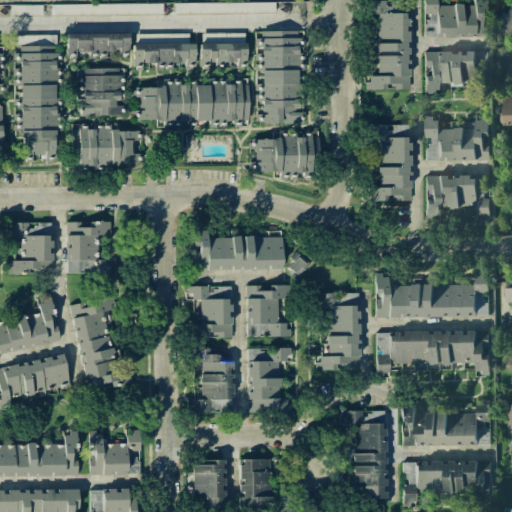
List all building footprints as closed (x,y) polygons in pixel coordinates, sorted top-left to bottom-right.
[(423,0),(423,37),(487,36),(486,0),(472,0),(473,4),(436,5),(436,0),(423,0)] [(408,89),(408,2),(384,2),(385,1),(369,1),(368,14),(376,14),(376,76),(366,76),(366,89),(388,89),(408,89)] [(174,3),(174,13),(274,12),(274,2),(174,3)] [(162,12),(161,3),(57,5),(57,15),(162,12)] [(502,12),(496,32),(511,36),(511,4),(509,3),(506,13),(502,12)] [(10,5),(10,15),(42,15),(42,5),(10,5)] [(257,31),(258,83),(257,83),(258,124),(299,123),(298,59),(302,59),(301,31),(257,31)] [(128,32),(65,34),(66,57),(77,57),(77,58),(128,56),(128,32)] [(188,33),(135,34),(135,43),(132,43),(133,70),(141,70),(141,63),(155,62),(155,69),(171,69),(171,62),(185,62),(185,68),(194,68),(194,43),(188,44),(188,33)] [(245,33),(199,33),(199,67),(225,67),(225,62),(236,62),(236,66),(245,66),(245,33)] [(54,46),(19,46),(19,53),(14,53),(14,85),(17,86),(17,131),(22,131),(21,162),(31,162),(31,154),(44,155),(44,161),(54,161),(55,84),(54,83),(54,46)] [(423,52),(424,94),(437,94),(437,83),(480,83),(480,86),(486,86),(486,51),(423,52)] [(498,85),(511,85),(511,53),(499,53),(498,85)] [(117,68),(78,69),(79,104),(79,116),(120,115),(120,106),(118,106),(117,68)] [(247,127),(248,85),(239,84),(239,82),(221,82),(221,81),(207,80),(207,85),(193,84),(193,83),(163,82),(163,88),(132,87),(131,97),(142,97),(142,110),(136,110),(135,120),(164,120),(164,126),(180,127),(180,123),(233,124),(233,126),(247,127)] [(511,93),(503,94),(502,125),(511,124),(511,93)] [(425,161),(488,160),(487,117),(474,118),(474,128),(438,128),(437,116),(424,116),(425,161)] [(409,124),(367,125),(367,138),(377,138),(378,187),(368,188),(368,201),(410,200),(409,124)] [(136,130),(108,131),(108,125),(93,126),(78,127),(78,130),(71,130),(71,166),(107,166),(107,163),(136,162),(136,130)] [(251,172),(279,171),(279,178),(316,177),(315,134),(302,135),(278,136),(278,138),(248,139),(249,149),(258,149),(259,161),(251,162),(251,172)] [(485,175),(424,176),(425,216),(481,215),(481,219),(489,219),(488,198),(485,198),(485,175)] [(65,222),(65,273),(109,273),(109,260),(96,260),(96,235),(109,235),(109,222),(65,222)] [(50,223),(10,223),(10,236),(19,236),(19,261),(6,261),(6,274),(50,274),(50,223)] [(281,269),(281,236),(241,237),(206,238),(206,228),(192,228),(193,270),(281,269)] [(288,267),(298,276),(309,264),(298,255),(288,267)] [(374,317),(487,316),(487,276),(473,276),(473,284),(388,285),(388,274),(374,274),(374,317)] [(245,336),(287,336),(287,323),(276,323),(276,298),(284,298),(284,285),(245,285),(245,336)] [(231,337),(230,286),(185,286),(185,300),(199,299),(199,316),(192,317),(193,337),(231,337)] [(358,293),(315,293),(315,307),(325,307),(325,356),(314,356),(314,369),(358,369),(358,293)] [(86,391),(129,383),(124,357),(115,359),(113,347),(109,348),(102,312),(111,310),(109,297),(69,304),(77,350),(79,349),(86,391)] [(0,353),(58,342),(50,299),(37,301),(39,313),(0,320),(0,353)] [(375,332),(375,375),(401,375),(401,364),(474,363),(474,375),(488,375),(488,354),(483,355),(483,344),(487,344),(487,331),(375,332)] [(246,411),(287,411),(287,398),(278,398),(278,361),(285,361),(285,359),(290,359),(290,348),(246,348),(246,411)] [(231,413),(231,362),(218,362),(218,349),(190,349),(189,362),(199,362),(199,399),(189,399),(189,412),(231,413)] [(68,387),(62,354),(42,358),(42,360),(0,367),(0,405),(10,403),(8,397),(68,387)] [(489,444),(488,424),(489,424),(489,402),(475,403),(475,413),(457,414),(457,406),(400,408),(401,446),(489,444)] [(384,410),(339,411),(339,425),(345,425),(345,451),(351,451),(352,499),(385,498),(384,410)] [(87,474),(138,475),(138,455),(139,433),(125,433),(125,444),(100,443),(101,431),(88,430),(87,474)] [(0,476),(76,475),(76,433),(62,433),(62,444),(49,444),(49,439),(36,440),(36,444),(0,444),(0,476)] [(223,459),(201,460),(201,464),(192,465),(193,511),(224,510),(223,459)] [(270,505),(270,459),(239,459),(239,506),(270,505)] [(490,503),(490,461),(401,462),(402,481),(401,481),(402,506),(416,506),(416,497),(440,496),(440,495),(447,495),(447,503),(490,503)] [(133,511),(133,488),(118,488),(118,490),(89,490),(88,511),(133,511)] [(0,491),(0,511),(76,511),(76,490),(0,491)]
